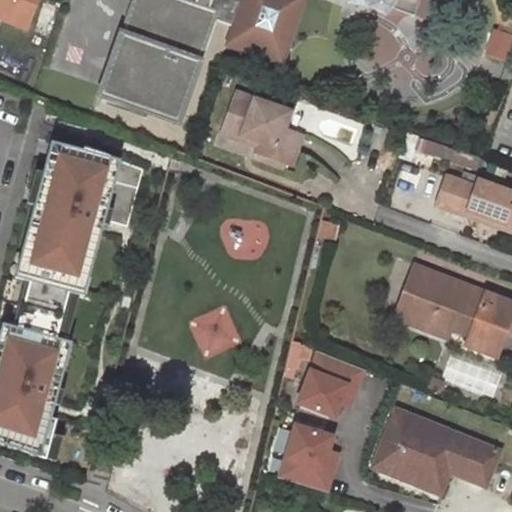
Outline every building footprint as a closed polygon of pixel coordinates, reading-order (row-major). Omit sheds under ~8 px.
[(0,0),(0,16),(26,28),(36,0),(0,0)] [(280,63),(302,0),(201,0),(200,4),(189,0),(130,0),(97,95),(178,124),(215,20),(233,26),(227,44),(280,63)] [(370,0),(413,14),(417,0),(370,0)] [(236,93),(226,120),(245,127),(242,134),(260,139),(258,145),(256,152),(290,164),(300,135),(284,129),(290,112),(236,93)] [(221,132),(258,145),(260,139),(242,134),(245,127),(226,120),(221,132)] [(86,149),(53,140),(48,160),(44,176),(47,177),(40,203),(37,202),(24,250),(35,253),(28,279),(33,280),(21,326),(16,324),(5,322),(0,341),(0,350),(6,353),(1,369),(0,375),(0,442),(48,458),(59,419),(54,417),(70,357),(59,353),(64,338),(59,337),(71,290),(76,291),(88,249),(98,252),(118,180),(107,177),(112,155),(86,146),(86,149)] [(107,177),(118,180),(123,160),(112,155),(107,177)] [(448,208),(459,179),(447,175),(437,204),(448,208)] [(459,179),(448,208),(467,215),(469,211),(506,224),(504,229),(511,231),(511,191),(479,179),(477,186),(459,179)] [(469,211),(467,215),(504,229),(506,224),(469,211)] [(334,230),(322,227),(320,237),(332,240),(334,230)] [(87,294),(98,252),(88,249),(76,291),(87,294)] [(24,250),(18,276),(28,279),(35,253),(24,250)] [(511,304),(413,266),(397,308),(453,329),(470,336),(467,345),(497,357),(511,316),(511,304)] [(28,279),(16,324),(21,326),(33,280),(28,279)] [(74,341),(87,294),(76,291),(71,290),(59,337),(64,338),(74,341)] [(453,329),(397,308),(394,317),(449,338),(453,329)] [(70,357),(74,341),(64,338),(59,353),(70,357)] [(358,387),(365,367),(319,349),(294,410),(332,424),(341,401),(348,383),(358,387)] [(441,382),(431,378),(427,387),(438,392),(441,382)] [(351,405),(358,387),(348,383),(341,401),(351,405)] [(399,408),(377,464),(408,475),(421,471),(422,467),(451,478),(455,467),(488,480),(500,450),(399,408)] [(281,476),(328,490),(334,469),(324,467),(330,449),(334,434),(296,422),(281,476)] [(334,469),(339,452),(330,449),(324,467),(334,469)] [(445,492),(451,478),(422,467),(421,471),(408,475),(407,478),(445,492)]
